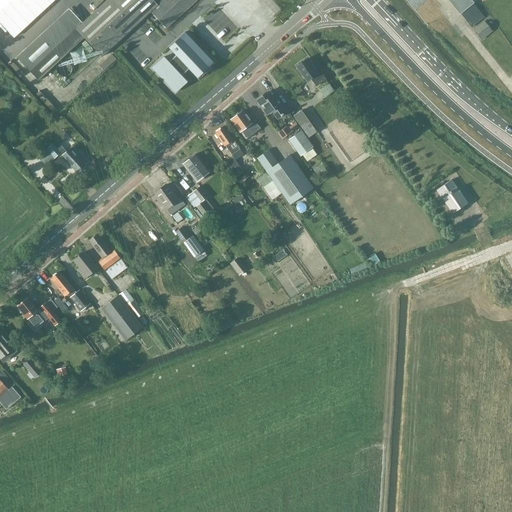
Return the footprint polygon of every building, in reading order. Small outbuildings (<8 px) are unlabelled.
[(0,0),(0,23),(12,37),(52,0),(0,0)] [(105,0),(81,23),(69,10),(16,59),(37,83),(86,39),(102,57),(151,12),(166,28),(196,0),(105,0)] [(447,0),(459,14),(460,13),(473,3),(470,0),(447,0)] [(473,3),(460,13),(471,27),(484,17),(481,13),(473,3)] [(484,21),(474,30),(482,39),(492,30),(484,21)] [(206,67),(212,62),(186,33),(170,48),(177,55),(169,62),(164,57),(152,67),(174,92),(186,82),(181,76),(189,69),(197,78),(208,68),(206,67)] [(309,79),(315,87),(323,81),(320,76),(318,77),(306,60),(295,68),(305,82),(309,79)] [(260,96),(256,100),(266,114),(271,111),(277,119),(281,115),(286,112),(275,96),(274,94),(270,96),(269,98),(268,96),(265,93),(260,96)] [(242,111),(233,117),(237,122),(233,124),(243,137),(245,140),(260,129),(251,116),(247,118),(242,111)] [(317,133),(302,111),(292,117),(308,139),(317,133)] [(298,127),(295,123),(289,128),(292,132),(298,127)] [(277,133),(282,139),(290,133),(286,126),(277,133)] [(231,154),(234,152),(236,155),(240,152),(238,150),(239,149),(224,127),(215,133),(224,146),(225,145),(231,154)] [(301,131),(288,140),(300,157),(302,156),(307,162),(317,155),(312,148),(313,147),(301,131)] [(46,149),(53,158),(59,153),(57,150),(52,144),(46,149)] [(59,153),(63,157),(77,173),(79,171),(81,171),(83,170),(83,168),(85,165),(88,162),(73,145),(69,149),(69,148),(65,152),(61,146),(57,150),(59,153)] [(183,165),(197,181),(209,171),(195,154),(188,160),(186,159),(183,162),(183,165)] [(277,164),(265,172),(281,195),(285,201),(289,206),(290,204),(312,190),(311,189),(288,156),(277,164)] [(234,171),(231,173),(235,179),(243,172),(239,167),(233,158),(227,162),(234,171)] [(281,195),(265,172),(256,179),(272,201),(281,195)] [(436,190),(452,213),(467,203),(451,180),(436,190)] [(178,201),(166,184),(154,193),(166,209),(167,209),(171,214),(184,204),(181,199),(178,201)] [(193,192),(201,202),(197,206),(205,217),(213,211),(204,200),(207,197),(199,187),(196,189),(193,192)] [(231,198),(235,204),(243,198),(239,192),(231,198)] [(196,227),(192,230),(195,235),(200,232),(196,227)] [(182,228),(176,232),(194,257),(198,262),(207,256),(203,250),(192,235),(189,238),(182,228)] [(88,240),(102,258),(111,251),(97,234),(88,240)] [(111,251),(102,258),(98,261),(105,270),(111,278),(126,266),(113,249),(111,251)] [(97,268),(92,262),(84,252),(73,260),(81,269),(78,271),(84,278),(97,268)] [(367,258),(372,267),(379,262),(374,254),(367,258)] [(231,264),(239,274),(246,269),(238,259),(231,264)] [(60,290),(64,295),(67,294),(81,311),(90,303),(80,290),(76,292),(59,272),(57,273),(55,273),(52,276),(52,277),(50,279),(60,290)] [(133,299),(126,289),(119,294),(126,304),(137,318),(144,312),(133,299)] [(100,308),(125,340),(142,326),(117,295),(100,308)] [(18,307),(17,308),(21,313),(22,312),(27,318),(35,328),(43,321),(43,322),(48,317),(55,325),(61,320),(53,311),(46,303),(45,303),(39,308),(40,308),(38,309),(32,303),(31,303),(27,298),(23,301),(22,300),(18,304),(19,305),(17,306),(18,307)] [(0,358),(13,347),(0,332),(0,358)] [(22,359),(27,366),(31,362),(26,356),(22,359)] [(68,378),(66,368),(56,371),(59,380),(68,378)] [(0,405),(2,404),(7,408),(20,396),(12,387),(15,384),(2,371),(0,373),(0,405)]
